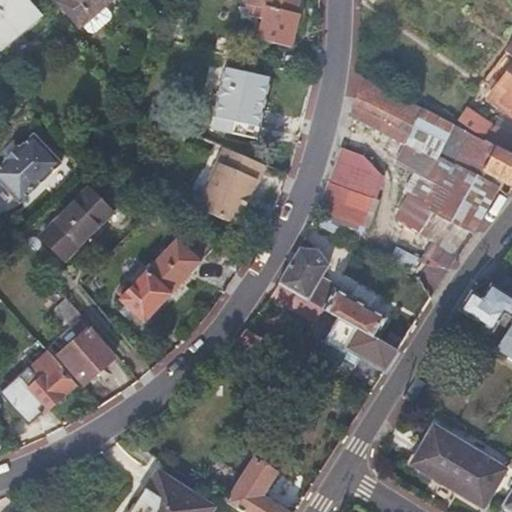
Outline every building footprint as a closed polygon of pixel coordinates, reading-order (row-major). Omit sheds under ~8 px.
[(39,16),(24,0),(0,0),(0,44),(3,48),(39,16)] [(109,0),(61,0),(82,24),(83,23),(90,31),(97,31),(113,16),(113,11),(106,3),(109,0)] [(299,16),(295,15),(296,0),(248,0),(250,15),(262,18),(257,38),(291,47),(299,16)] [(511,44),(507,52),(511,55),(511,66),(490,97),(511,114),(511,44)] [(489,93),(511,61),(499,53),(477,85),(489,93)] [(260,125),(271,77),(225,66),(210,125),(239,132),(241,121),(260,125)] [(422,113),(362,82),(352,115),(402,141),(439,160),(455,128),(423,111),(422,113)] [(493,126),(467,111),(460,123),(486,139),(493,126)] [(511,154),(486,141),(481,142),(455,128),(439,160),(448,164),(427,209),(473,232),(474,231),(498,189),(467,173),(476,158),(511,175),(511,154)] [(0,226),(59,164),(30,137),(16,152),(14,149),(1,162),(4,164),(0,168),(0,226)] [(228,174),(239,151),(208,137),(197,161),(207,165),(196,190),(217,199),(223,186),(227,188),(233,176),(228,174)] [(439,160),(402,141),(391,163),(415,175),(395,218),(429,244),(423,267),(448,270),(462,249),(469,239),(414,211),(439,160)] [(365,155),(341,147),(341,149),(317,208),(326,212),(355,225),(363,229),(377,177),(365,155)] [(448,164),(439,160),(414,211),(469,239),(473,232),(427,209),(448,164)] [(61,261),(111,215),(90,191),(40,236),(61,261)] [(343,240),(355,225),(326,212),(318,226),(343,240)] [(143,323),(201,264),(177,240),(119,298),(143,323)] [(397,247),(391,258),(413,271),(420,259),(397,247)] [(318,250),(299,248),(298,249),(279,283),(308,300),(320,279),(328,266),(318,250)] [(243,261),(222,250),(212,269),(232,281),(243,261)] [(511,278),(499,269),(489,281),(488,282),(491,284),(482,297),(472,291),(459,311),(492,332),(505,312),(511,316),(511,314),(511,278)] [(335,287),(320,279),(308,300),(323,308),(333,289),(335,287)] [(308,300),(279,283),(272,295),(294,313),(318,321),(324,309),(323,308),(308,300)] [(385,319),(333,289),(323,308),(324,309),(338,317),(374,338),(385,319)] [(81,317),(66,301),(55,311),(70,327),(81,317)] [(385,370),(397,351),(374,338),(338,317),(319,350),(338,361),(346,348),(385,370)] [(511,348),(511,325),(502,341),(511,348)] [(260,326),(256,334),(271,342),(276,334),(260,326)] [(83,383),(112,357),(87,329),(57,355),(83,383)] [(256,334),(246,329),(228,352),(246,356),(271,363),(294,374),(299,364),(304,366),(307,360),(271,342),(256,334)] [(58,364),(36,341),(20,356),(29,366),(29,370),(38,380),(29,388),(46,407),(72,384),(55,366),(58,364)] [(485,507),(507,470),(435,427),(414,464),(485,507)] [(255,460),(226,502),(240,511),(287,511),(262,496),(276,474),(255,460)] [(208,511),(212,508),(158,473),(132,511),(208,511)] [(511,489),(502,506),(511,511),(511,489)]
